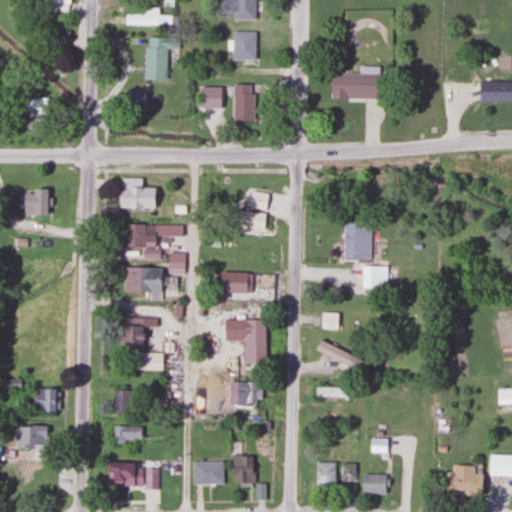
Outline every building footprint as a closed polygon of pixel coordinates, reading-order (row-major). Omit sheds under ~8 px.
[(69,0),(47,0),(47,11),(69,11),(69,0)] [(253,18),(252,0),(232,0),(232,18),(253,18)] [(157,15),(157,7),(141,7),(141,14),(122,14),(122,25),(170,25),(170,15),(157,15)] [(65,48),(68,32),(49,28),(45,44),(65,48)] [(253,59),(253,30),(231,30),(231,59),(253,59)] [(143,79),(165,79),(165,37),(143,37),(143,79)] [(329,98),(379,98),(379,66),(358,66),(358,74),(329,74),(329,98)] [(511,79),(476,80),(476,101),(511,101),(511,79)] [(231,121),(252,121),(252,83),(231,83),(231,121)] [(143,91),(127,91),(127,106),(143,106),(143,91)] [(24,98),(24,130),(47,130),(47,98),(24,98)] [(117,208),(152,208),(152,187),(141,187),(141,177),(117,177),(117,208)] [(45,188),(31,188),(31,193),(21,193),(21,214),(45,214),(45,188)] [(264,210),(266,193),(249,190),(247,208),(264,210)] [(229,227),(262,227),(262,211),(229,211),(229,227)] [(341,258),(369,258),(369,222),(341,222),(341,258)] [(125,247),(156,247),(156,230),(146,230),(146,224),(125,224),(125,247)] [(186,245),(186,228),(172,227),(172,245),(186,245)] [(386,287),(386,265),(360,265),(360,287),(386,287)] [(160,266),(123,266),(123,291),(149,291),(149,300),(160,300),(160,266)] [(247,292),(247,272),(218,272),(218,292),(247,292)] [(336,312),(320,312),(320,328),(336,328),(336,312)] [(156,318),(120,318),(119,346),(143,346),(143,333),(156,333),(156,318)] [(263,319),(240,319),(240,363),(263,363),(263,319)] [(313,349),(360,372),(365,362),(318,339),(313,349)] [(133,370),(163,370),(163,352),(133,352),(133,370)] [(234,405),(256,405),(256,382),(234,382),(234,405)] [(314,397),(354,397),(354,387),(314,387),(314,397)] [(511,387),(495,388),(495,404),(511,404),(511,387)] [(58,411),(58,388),(30,388),(30,411),(58,411)] [(112,413),(132,413),(132,390),(112,390),(112,413)] [(15,449),(46,449),(46,426),(15,426),(15,449)] [(113,443),(141,443),(141,426),(113,426),(113,443)] [(385,453),(385,438),(369,438),(369,453),(385,453)] [(511,476),(511,454),(487,455),(487,476),(511,476)] [(236,487),(252,487),(252,456),(230,456),(230,480),(236,480),(236,487)] [(221,462),(191,462),(191,485),(221,485),(221,462)] [(335,485),(335,462),(315,462),(315,485),(335,485)] [(157,488),(157,469),(142,468),(142,464),(105,463),(105,487),(157,488)] [(354,463),(339,463),(339,481),(354,481),(354,463)] [(472,466),(451,465),(450,473),(445,473),(444,494),(478,494),(479,474),(471,474),(472,466)] [(360,494),(383,494),(383,474),(360,474),(360,494)]
